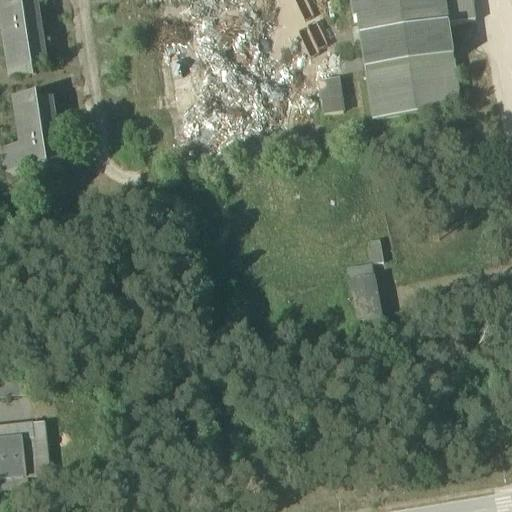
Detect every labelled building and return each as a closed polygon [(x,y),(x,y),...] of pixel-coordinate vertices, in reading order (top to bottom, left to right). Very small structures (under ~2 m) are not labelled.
[(0,33),(2,33),(9,79),(33,75),(32,70),(47,68),(36,0),(19,0),(20,5),(0,8),(0,33)] [(360,44),(373,124),(461,110),(448,29),(475,25),(471,0),(349,0),(354,25),(357,25),(358,31),(360,44)] [(319,87),(324,118),(343,115),(338,84),(319,87)] [(0,151),(0,154),(4,176),(46,170),(46,175),(63,173),(53,102),(38,105),(37,99),(12,103),(19,149),(0,151)] [(368,246),(373,272),(384,270),(380,244),(368,246)] [(358,327),(360,339),(382,335),(380,323),(381,323),(373,282),(371,271),(348,275),(353,301),(347,302),(349,314),(355,313),(358,327)] [(0,387),(0,400),(30,397),(28,384),(0,387)] [(0,432),(0,495),(28,492),(27,482),(50,480),(44,428),(0,432)]
